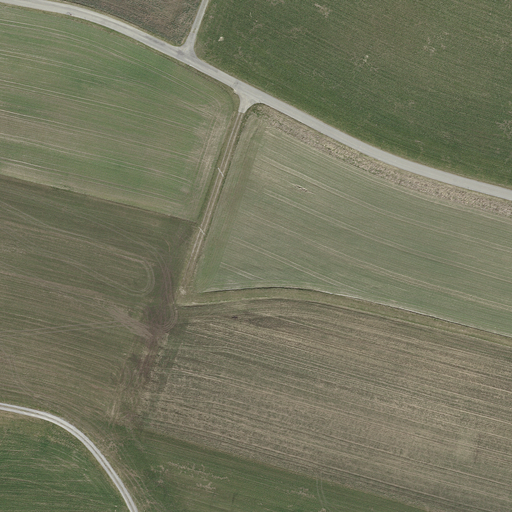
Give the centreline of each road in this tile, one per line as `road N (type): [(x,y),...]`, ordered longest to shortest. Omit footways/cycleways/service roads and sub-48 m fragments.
road 1 (unclassified): [(16,0),(103,19),(373,152),(511,195)]
road 2 (track): [(249,91),(181,296)]
road 3 (track): [(0,407),(56,422),(84,442),(134,511)]
